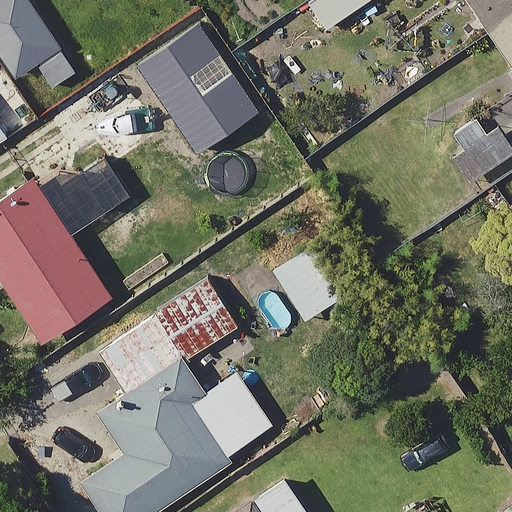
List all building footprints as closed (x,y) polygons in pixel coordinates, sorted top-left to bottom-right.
[(70,63),(22,0),(0,0),(0,58),(27,95),(70,63)] [(345,0),(302,0),(316,20),(345,0)] [(511,0),(467,0),(511,67),(511,0)] [(190,3),(152,1),(149,51),(187,53),(190,3)] [(103,157),(149,128),(126,91),(144,80),(124,48),(41,99),(63,133),(82,121),(103,157)] [(0,128),(26,111),(0,73),(0,128)] [(476,88),(432,114),(463,167),(507,142),(476,88)] [(63,227),(92,207),(65,167),(36,186),(23,168),(0,183),(0,285),(30,330),(100,282),(63,227)] [(223,363),(192,383),(174,354),(238,313),(193,244),(64,328),(84,359),(4,411),(50,483),(72,468),(100,511),(125,511),(262,423),(223,363)] [(511,511),(511,481),(483,503),(489,511),(511,511)] [(256,511),(241,489),(207,511),(256,511)]
